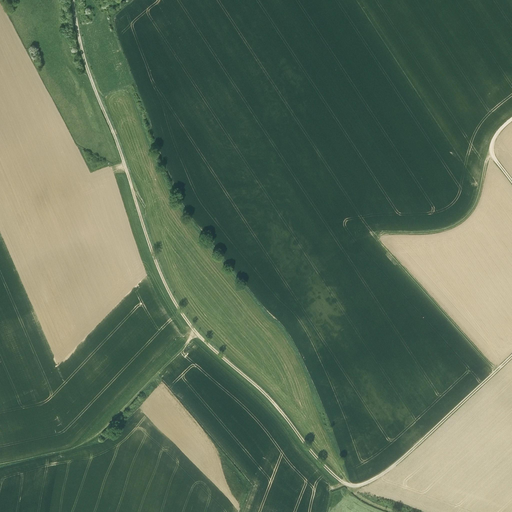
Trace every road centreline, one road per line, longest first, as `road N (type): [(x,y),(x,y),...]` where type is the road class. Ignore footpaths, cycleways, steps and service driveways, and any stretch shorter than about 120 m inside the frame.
road 1 (track): [(72,0),(86,67),(148,242),(196,332)]
road 2 (track): [(489,152),(476,202),(462,220),(441,230),(376,234),(496,370)]
road 3 (track): [(196,332),(348,485)]
road 4 (track): [(348,485),(391,467),(511,355)]
